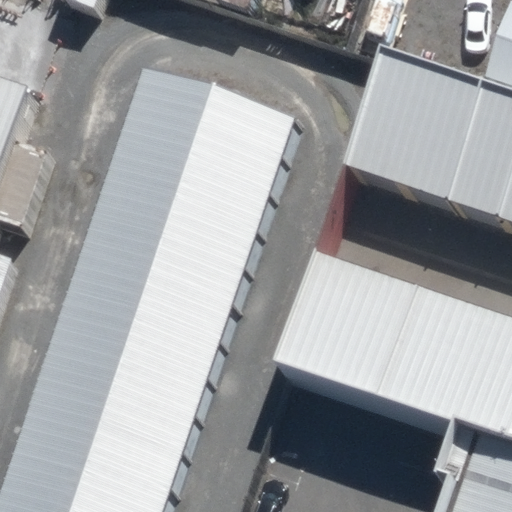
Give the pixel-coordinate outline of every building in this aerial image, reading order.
[(511,103),(388,63),(348,186),(511,239),(511,103)] [(161,511),(289,129),(139,80),(0,497),(0,511),(161,511)] [(0,167),(23,98),(0,90),(0,167)] [(467,440),(511,454),(511,326),(322,265),(284,380),(467,440)] [(511,511),(511,454),(467,440),(442,511),(511,511)]
